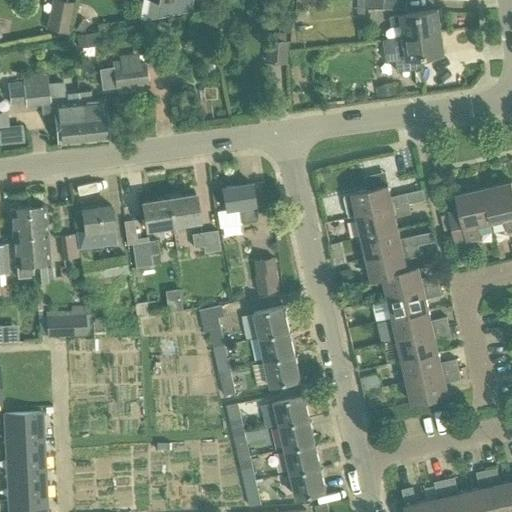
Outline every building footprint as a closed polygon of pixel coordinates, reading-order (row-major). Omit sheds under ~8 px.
[(160,0),(157,17),(190,11),(192,0),(160,0)] [(365,0),(365,8),(408,10),(408,0),(365,0)] [(50,28),(67,31),(73,4),(56,1),(50,28)] [(403,25),(405,36),(440,32),(437,9),(389,16),(391,27),(403,25)] [(72,26),(81,32),(87,22),(79,16),(72,26)] [(440,32),(405,36),(382,39),(385,62),(394,61),(395,72),(423,68),(422,57),(443,54),(440,32)] [(93,33),(77,35),(78,47),(94,46),(93,33)] [(267,62),(285,63),(285,41),(268,40),(267,62)] [(112,69),(100,70),(103,89),(115,87),(115,89),(148,84),(145,63),(112,67),(112,69)] [(23,82),(8,84),(9,87),(11,105),(25,103),(25,106),(41,105),(50,104),(50,103),(53,102),(54,112),(56,141),(82,139),(77,90),(66,91),(65,82),(48,84),(48,82),(47,75),(22,78),(23,82)] [(173,83),(157,87),(168,134),(184,130),(173,83)] [(378,96),(396,95),(395,83),(377,85),(378,96)] [(89,89),(77,90),(82,139),(107,137),(104,107),(103,107),(102,98),(90,99),(89,89)] [(0,144),(23,142),(21,124),(8,126),(0,126),(0,144)] [(511,180),(483,188),(490,222),(505,219),(508,232),(511,230),(511,180)] [(357,215),(408,203),(425,198),(423,188),(390,196),(388,184),(352,192),(352,194),(342,196),(347,217),(357,215)] [(241,223),(255,221),(256,215),(251,185),(221,190),(225,210),(238,207),(241,223)] [(490,222),(483,188),(455,194),(459,210),(447,212),(451,227),(455,243),(466,241),(466,240),(480,237),(477,225),(490,222)] [(168,199),(172,225),(199,222),(195,195),(168,199)] [(172,225),(168,199),(141,202),(145,229),(172,225)] [(411,213),(408,203),(357,215),(362,236),(397,227),(395,216),(411,213)] [(31,264),(32,275),(32,280),(44,279),(50,278),(44,205),(27,207),(31,264)] [(115,243),(110,206),(81,210),(83,229),(76,231),(76,234),(78,248),(115,243)] [(31,264),(27,207),(9,208),(14,265),(16,265),(17,277),(32,275),(31,264)] [(451,227),(447,212),(440,214),(444,229),(451,227)] [(367,257),(418,245),(432,241),(430,231),(400,238),(397,227),(362,236),(367,257)] [(192,234),(194,247),(203,246),(204,252),(220,250),(217,230),(192,234)] [(78,248),(76,234),(60,236),(63,259),(79,257),(78,248)] [(132,243),(136,267),(142,266),(150,264),(152,264),(150,254),(160,253),(158,239),(132,243)] [(420,255),(418,245),(367,257),(372,279),(383,276),(383,275),(407,269),(407,268),(404,258),(420,255)] [(87,285),(94,283),(95,287),(114,283),(112,275),(129,271),(125,255),(92,261),(90,250),(80,252),(87,285)] [(274,258),(254,261),(259,293),(279,290),(274,258)] [(388,296),(439,284),(437,274),(421,278),(419,266),(407,268),(407,269),(383,275),(383,276),(388,296)] [(353,278),(350,267),(335,270),(338,282),(353,278)] [(441,294),(439,284),(388,296),(393,317),(428,309),(426,298),(441,294)] [(137,316),(148,314),(146,302),(140,303),(139,298),(138,298),(134,299),(137,316)] [(167,311),(182,309),(181,303),(166,305),(167,311)] [(200,309),(205,332),(211,332),(213,346),(224,343),(218,317),(223,316),(221,304),(200,309)] [(253,311),(258,337),(287,330),(282,305),(253,311)] [(46,315),(47,336),(86,334),(85,314),(88,314),(88,306),(71,306),(72,314),(46,315)] [(398,338),(449,326),(446,316),(431,320),(428,309),(393,317),(398,338)] [(402,360),(438,351),(435,340),(451,336),(449,326),(398,338),(402,360)] [(258,337),(264,363),(293,357),(287,330),(258,337)] [(224,343),(213,346),(219,370),(230,367),(224,343)] [(402,360),(407,381),(458,368),(456,358),(441,362),(440,362),(438,351),(402,360)] [(293,357),(264,363),(269,384),(298,378),(293,357)] [(178,366),(181,382),(168,384),(170,403),(187,401),(184,382),(197,380),(195,364),(178,366)] [(235,392),(230,367),(219,370),(224,395),(235,392)] [(458,368),(407,381),(412,402),(448,394),(445,382),(461,378),(458,368)] [(106,392),(106,376),(81,377),(82,392),(106,392)] [(272,400),(278,424),(307,418),(302,394),(272,400)] [(245,432),(238,402),(226,405),(233,434),(245,432)] [(3,413),(5,443),(41,441),(40,412),(3,413)] [(278,424),(284,450),(313,444),(307,418),(278,424)] [(250,456),(245,432),(233,434),(239,458),(250,456)] [(43,470),(41,441),(5,443),(6,472),(43,470)] [(313,444),(284,450),(289,473),(318,467),(313,444)] [(244,482),(256,480),(250,456),(239,458),(244,482)] [(318,467),(289,473),(294,497),(324,490),(318,467)] [(511,511),(511,484),(511,480),(500,483),(496,467),(486,470),(496,511),(511,511)] [(43,470),(6,472),(8,501),(44,499),(43,470)] [(496,511),(486,470),(475,472),(478,487),(469,490),(474,511),(496,511)] [(474,511),(469,490),(458,492),(454,477),(444,479),(451,511),(474,511)] [(438,497),(426,499),(429,511),(451,511),(444,479),(435,482),(438,497)] [(244,482),(250,506),(261,503),(256,480),(244,482)] [(429,511),(426,499),(416,502),(416,500),(412,487),(402,489),(405,504),(406,511),(429,511)] [(45,511),(44,499),(8,501),(8,511),(45,511)] [(315,505),(317,511),(328,511),(327,502),(315,505)]
